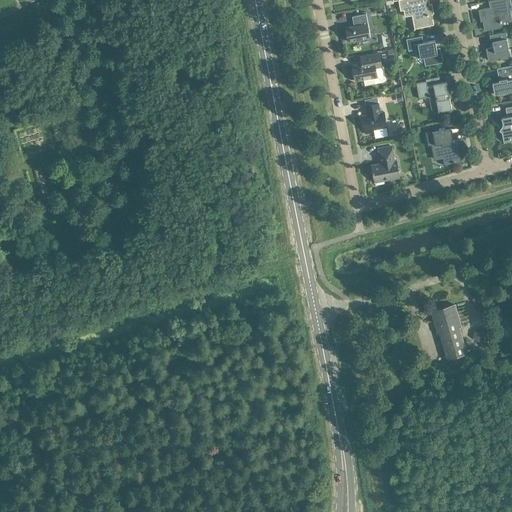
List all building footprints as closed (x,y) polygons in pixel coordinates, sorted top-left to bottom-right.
[(385,0),(386,5),(393,4),(393,1),(398,0),(400,11),(403,10),(405,16),(417,14),(419,28),(433,25),(431,14),(433,14),(431,4),(428,4),(426,0),(385,0)] [(495,0),(496,6),(489,8),(481,9),(479,12),(480,22),(483,21),(485,30),(499,28),(501,24),(501,23),(502,23),(501,22),(510,21),(506,5),(511,4),(509,0),(495,0)] [(345,28),(346,32),(348,42),(370,37),(366,14),(354,16),(356,26),(345,28)] [(493,47),(491,47),(486,49),(488,60),(501,58),(501,60),(508,58),(507,50),(509,50),(507,39),(505,39),(504,33),(489,35),(490,43),(492,42),(493,47)] [(437,54),(436,48),(435,40),(423,43),(422,36),(406,39),(408,51),(415,50),(417,58),(423,57),(425,66),(443,62),(441,53),(437,54)] [(360,57),(362,64),(352,65),(353,69),(352,70),(353,77),(355,78),(355,81),(377,77),(375,68),(381,67),(379,53),(360,57)] [(511,65),(497,69),(498,76),(500,76),(501,79),(499,80),(499,82),(492,83),(494,94),(501,93),(502,95),(510,94),(509,92),(511,91),(511,65)] [(353,81),(344,82),(345,91),(354,90),(353,81)] [(438,111),(451,109),(449,98),(447,98),(446,93),(448,93),(446,81),(433,84),(433,86),(428,88),(426,81),(416,83),(419,98),(429,96),(431,110),(438,109),(438,111)] [(492,113),(500,111),(498,101),(490,103),(492,113)] [(369,115),(368,115),(362,116),(363,119),(361,121),(363,127),(364,128),(366,134),(374,133),(373,130),(387,127),(384,112),(380,113),(378,103),(366,105),(367,113),(368,112),(369,115)] [(499,130),(501,132),(503,142),(511,140),(511,106),(505,108),(507,117),(501,118),(502,124),(499,130)] [(456,147),(455,140),(453,140),(450,128),(444,130),(444,128),(439,129),(439,131),(433,132),(435,144),(441,143),(443,151),(443,150),(444,154),(446,158),(449,161),(451,163),(453,162),(453,163),(454,163),(462,161),(459,146),(456,147)] [(382,163),(380,164),(372,165),(373,172),(372,172),(372,174),(373,174),(375,182),(376,182),(376,181),(383,179),(383,181),(399,177),(396,161),(394,161),(391,146),(378,149),(380,159),(381,159),(382,163)] [(459,328),(461,327),(455,305),(431,311),(438,334),(440,333),(447,359),(466,353),(459,328)]
